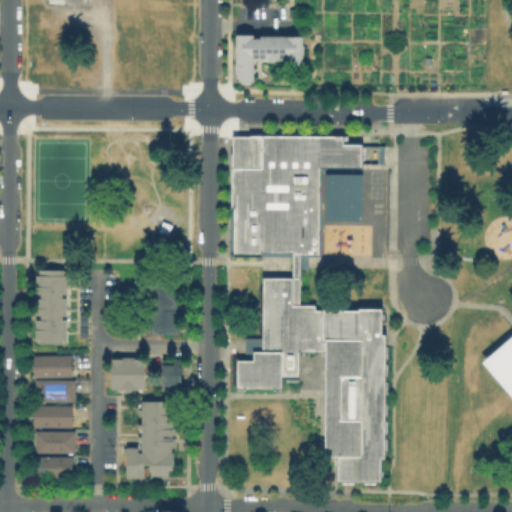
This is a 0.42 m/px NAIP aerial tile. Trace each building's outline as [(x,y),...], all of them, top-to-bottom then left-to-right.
[(233,81),(254,81),(254,61),(283,62),(283,72),(301,72),(301,32),(233,32),(233,81)] [(341,134),(341,141),(360,141),(360,164),(317,164),(317,254),(299,253),(290,253),(223,253),(224,134),(341,134)] [(323,171),(360,171),(360,218),(323,218),(323,171)] [(160,230),(169,234),(173,224),(164,221),(160,230)] [(299,253),(299,261),(299,302),(314,302),(314,308),(357,308),(357,306),(381,306),(380,333),(383,333),(382,456),(379,456),(379,478),(335,478),(335,454),(321,454),(322,348),(295,348),(295,379),(280,379),(280,386),(235,386),(235,358),(242,358),(242,336),(260,337),(260,276),(290,276),(290,261),(290,253),(299,253)] [(64,267),(33,267),(33,341),(64,341),(64,267)] [(511,338),(483,363),(511,396),(511,272),(511,273),(511,274),(511,338)] [(149,285),(149,332),(177,332),(177,285),(149,285)] [(34,377),(34,356),(72,356),(72,377),(34,377)] [(113,389),(113,358),(147,359),(147,390),(113,389)] [(164,387),(164,360),(184,360),(184,387),(164,387)] [(37,402),(37,380),(76,380),(76,402),(37,402)] [(175,466),(175,476),(150,476),(150,466),(145,466),(145,478),(129,478),(129,448),(140,448),(140,403),(175,403),(175,466)] [(35,427),(35,406),(75,406),(75,427),(35,427)] [(36,452),(36,431),(77,432),(77,452),(36,452)] [(35,478),(35,458),(73,459),(73,478),(35,478)]
